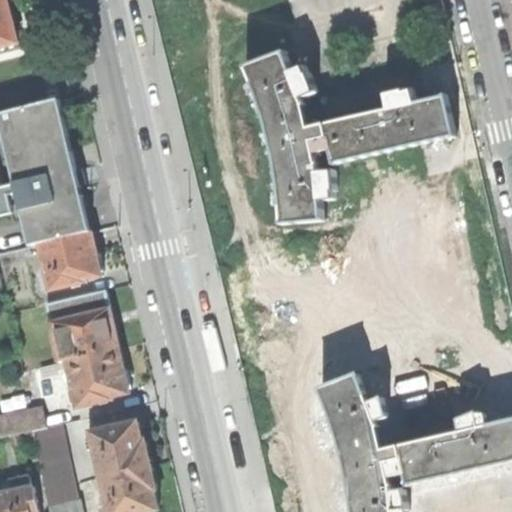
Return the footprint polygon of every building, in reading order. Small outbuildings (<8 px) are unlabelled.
[(0,0),(0,47),(20,42),(13,15),(8,0),(0,0)] [(230,60),(259,228),(328,215),(326,200),(344,197),(337,158),(457,137),(448,91),(416,97),(414,85),(360,94),(363,112),(285,126),(281,103),(320,96),(314,62),(293,65),(290,49),(230,60)] [(0,134),(6,133),(33,246),(41,244),(47,243),(93,231),(75,157),(61,100),(0,114),(0,134)] [(48,272),(52,289),(59,287),(59,289),(88,282),(88,279),(104,275),(103,272),(106,271),(103,262),(101,254),(99,254),(93,231),(47,243),(54,271),(48,272)] [(44,254),(48,272),(54,271),(47,243),(41,244),(44,254)] [(28,258),(44,254),(41,244),(33,246),(9,252),(11,263),(29,259),(28,258)] [(45,291),(52,289),(48,272),(41,274),(45,291)] [(247,293),(252,343),(315,337),(313,313),(297,315),(294,288),(247,293)] [(48,303),(62,362),(69,360),(121,348),(114,318),(107,290),(48,303)] [(126,371),(121,348),(69,360),(75,383),(79,402),(81,407),(116,399),(115,397),(131,393),(130,388),(132,388),(130,378),(128,371),(126,371)] [(413,511),(408,485),(511,462),(511,408),(435,425),(437,434),(359,451),(354,427),(395,419),(389,392),(371,396),(365,370),(298,384),(325,511),(413,511)] [(73,403),(79,402),(75,383),(71,384),(72,390),(70,390),(73,403)] [(34,430),(49,427),(45,411),(0,420),(0,426),(2,437),(34,430)] [(105,464),(108,475),(154,465),(151,449),(149,441),(146,441),(141,422),(95,432),(96,437),(99,449),(102,465),(105,464)] [(34,430),(50,506),(78,500),(62,424),(49,427),(34,430)] [(99,449),(96,437),(90,438),(93,450),(99,449)] [(107,488),(112,511),(152,511),(161,510),(157,491),(160,490),(157,478),(154,465),(108,475),(110,487),(107,488)] [(0,494),(0,511),(41,511),(36,487),(33,487),(31,477),(12,481),(13,486),(14,491),(6,493),(0,494)] [(50,506),(51,511),(85,511),(84,504),(78,500),(50,506)]
